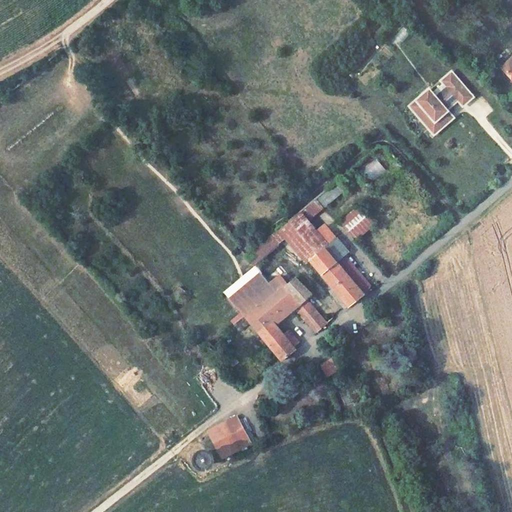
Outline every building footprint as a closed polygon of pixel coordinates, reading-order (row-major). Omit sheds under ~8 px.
[(399,44),(410,32),(403,26),(393,38),(399,44)] [(511,63),(503,73),(511,81),(511,63)] [(464,107),(475,96),(451,69),(439,80),(443,84),(434,92),(429,88),(416,99),(408,105),(435,136),(455,117),(449,110),(459,101),(464,107)] [(374,181),(386,169),(376,158),(363,170),(374,181)] [(323,209),(341,193),(333,184),(315,199),(323,209)] [(358,239),(376,222),(358,203),(340,221),(358,239)] [(309,261),(324,248),(297,215),(282,228),(290,237),(309,261)] [(256,267),(290,237),(282,228),(248,258),(256,267)] [(349,307),(372,288),(343,256),(349,252),(346,248),(337,238),(324,248),(309,261),(334,289),(349,307)] [(267,277),(278,269),(272,260),(261,268),(267,277)] [(277,293),(285,286),(278,277),(270,285),(272,287),(277,293)] [(300,303),(304,307),(297,312),(303,319),(304,318),(310,314),(314,319),(309,323),(317,333),(322,329),(327,325),(306,299),(311,294),(294,278),(285,286),(300,303)] [(292,311),(300,303),(285,286),(277,293),(292,311)] [(258,309),(277,293),(272,287),(252,302),(258,309)] [(344,311),(349,307),(334,289),(329,293),(344,311)] [(282,361),(296,350),(293,346),(298,342),(289,330),(284,336),(274,325),(292,311),(277,293),(258,309),(247,319),(282,361)] [(230,319),(239,331),(248,323),(240,312),(230,319)] [(309,323),(314,319),(310,314),(304,318),(309,323)] [(319,365),(328,377),(343,366),(333,354),(319,365)] [(244,436),(235,418),(220,426),(230,444),(244,436)] [(216,454),(204,447),(198,458),(210,465),(216,454)]
